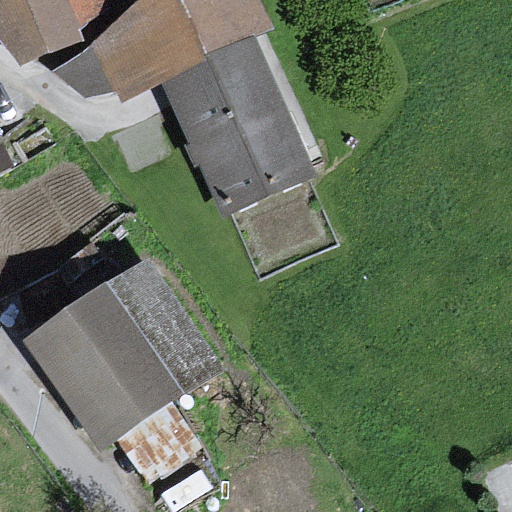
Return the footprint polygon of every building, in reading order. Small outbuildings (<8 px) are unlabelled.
[(95,0),(0,0),(0,58),(19,78),(111,33),(95,0)] [(111,33),(84,60),(117,114),(270,42),(248,0),(143,0),(115,29),(111,33)] [(104,0),(115,29),(143,0),(104,0)] [(207,202),(232,216),(308,187),(245,55),(154,104),(207,202)] [(140,274),(19,358),(99,460),(219,388),(140,274)]
